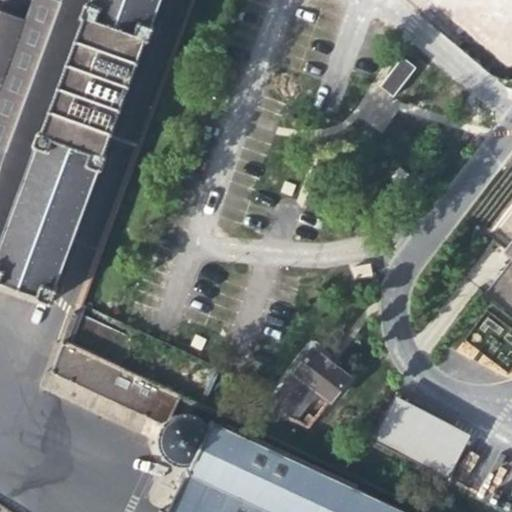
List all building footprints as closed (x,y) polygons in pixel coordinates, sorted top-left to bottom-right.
[(0,0),(0,277),(32,289),(31,293),(48,299),(53,285),(48,283),(92,163),(96,164),(101,150),(97,149),(137,35),(141,37),(146,21),(142,20),(149,0),(0,0)] [(511,0),(464,0),(482,16),(511,51),(511,0)] [(400,56),(379,87),(395,97),(415,66),(400,56)] [(440,93),(422,79),(384,129),(401,143),(440,93)] [(408,158),(396,148),(379,170),(392,180),(408,158)] [(511,249),(507,256),(511,259),(511,260),(485,296),(511,316),(511,249)] [(114,363),(131,325),(74,299),(48,372),(162,427),(163,427),(178,393),(114,363)] [(267,407),(298,423),(319,394),(329,402),(348,377),(312,349),(267,407)] [(372,440),(447,480),(466,446),(471,436),(398,398),(380,430),(378,429),(372,440)] [(163,427),(162,427),(162,429),(159,434),(158,439),(158,443),(161,452),(165,458),(169,462),(175,466),(183,467),(186,467),(195,465),(172,511),(404,511),(215,422),(210,433),(208,428),(205,424),(200,419),(194,415),(185,414),(181,414),(175,416),(167,421),(163,427)]
